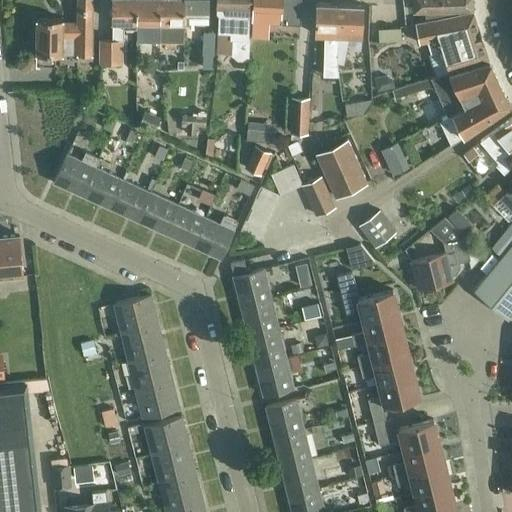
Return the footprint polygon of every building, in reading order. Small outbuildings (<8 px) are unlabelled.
[(62,22),(62,19),(36,19),(36,53),(60,54),(60,52),(76,52),(76,53),(91,54),(91,0),(76,0),(76,22),(62,22)] [(136,27),(136,21),(135,0),(111,0),(111,38),(98,38),(98,62),(122,62),(122,27),(136,27)] [(159,48),(159,0),(135,0),(136,21),(149,21),(153,49),(159,48)] [(183,0),(159,0),(159,48),(166,49),(169,35),(183,35),(183,22),(183,0)] [(183,0),(183,22),(197,23),(197,16),(208,16),(208,0),(183,0)] [(236,59),(247,60),(248,58),(249,38),(246,38),(247,0),(215,0),(215,7),(216,7),(216,13),(218,15),(216,52),(229,53),(236,59)] [(279,21),(298,22),(299,0),(251,0),(250,22),(279,23),(279,21)] [(422,0),(422,12),(472,11),(471,0),(422,0)] [(336,63),(340,4),(315,3),(313,34),(324,35),(322,75),(336,76),(335,64),(335,63),(336,63)] [(340,4),(336,63),(343,64),(349,36),(362,37),(364,5),(340,4)] [(449,72),(488,60),(479,31),(473,12),(415,22),(418,41),(428,40),(432,52),(442,50),(449,72)] [(202,53),(213,54),(214,32),(203,32),(202,53)] [(445,107),(499,81),(488,60),(449,72),(393,89),(397,97),(436,85),(445,107)] [(51,84),(75,84),(76,71),(51,71),(51,84)] [(5,77),(5,114),(14,114),(13,77),(5,77)] [(441,117),(439,118),(451,143),(463,135),(510,104),(499,81),(445,107),(448,114),(441,117)] [(289,131),(307,132),(309,97),(291,96),(289,131)] [(344,103),(346,115),(363,112),(361,100),(344,103)] [(138,121),(154,128),(160,116),(144,109),(138,121)] [(205,116),(205,112),(198,111),(197,114),(170,112),(169,128),(185,129),(185,124),(187,124),(186,133),(195,134),(196,125),(205,125),(205,116)] [(507,154),(511,149),(511,117),(481,140),(499,160),(506,155),(507,154)] [(317,152),(337,196),(368,181),(348,137),(317,152)] [(263,166),(266,168),(273,153),(254,144),(244,166),(260,174),(263,166)] [(511,149),(507,154),(506,155),(499,160),(498,162),(496,163),(504,172),(511,164),(511,149)] [(82,195),(95,166),(99,157),(85,151),(81,160),(66,153),(53,182),(82,195)] [(283,168),(291,188),(302,183),(294,164),(283,168)] [(109,208),(122,178),(95,166),(82,195),(109,208)] [(280,192),(291,188),(283,168),(272,173),(280,192)] [(304,184),(317,213),(336,205),(323,176),(304,184)] [(137,220),(150,191),(122,178),(109,208),(137,220)] [(497,184),(485,196),(492,204),(498,197),(505,192),(497,184)] [(256,196),(275,205),(280,193),(262,185),(256,196)] [(505,192),(498,197),(511,211),(511,188),(508,192),(506,190),(505,192)] [(164,233),(177,203),(150,191),(137,220),(164,233)] [(269,216),(275,205),(256,196),(251,207),(269,216)] [(191,245),(205,216),(177,203),(164,233),(191,245)] [(264,227),(269,216),(251,207),(246,219),(264,227)] [(359,225),(374,245),(394,230),(379,210),(359,225)] [(205,216),(191,245),(220,258),(237,220),(223,214),(219,222),(205,216)] [(259,239),(264,227),(246,219),(241,230),(259,239)] [(511,221),(492,245),(502,253),(511,241),(511,221)] [(410,260),(417,288),(452,279),(451,273),(454,272),(458,266),(457,262),(470,259),(464,235),(442,240),(445,251),(410,260)] [(0,237),(0,278),(22,276),(18,236),(0,237)] [(360,243),(357,244),(362,264),(374,261),(360,243)] [(509,314),(511,316),(511,243),(475,288),(508,316),(509,314)] [(239,305),(270,298),(263,267),(250,271),(249,267),(245,268),(243,259),(230,262),(233,275),(232,275),(239,305)] [(360,309),(362,319),(398,311),(392,289),(358,297),(352,270),(336,274),(346,312),(360,309)] [(120,332),(157,323),(150,294),(113,303),(120,332)] [(247,335),(278,327),(270,298),(239,305),(247,335)] [(354,344),(368,341),(403,332),(398,311),(362,319),(365,330),(351,334),(354,344)] [(127,360),(164,351),(157,323),(120,332),(127,360)] [(254,364),(285,356),(278,327),(247,335),(254,364)] [(359,366),(408,354),(403,332),(368,341),(370,351),(356,355),(359,366)] [(134,388),(171,379),(164,351),(127,360),(134,388)] [(378,384),(413,375),(408,354),(359,366),(362,377),(376,373),(378,384)] [(285,356),(254,364),(262,394),(293,387),(285,356)] [(323,364),(325,371),(336,368),(334,361),(323,364)] [(373,421),(396,415),(393,403),(419,397),(413,375),(378,384),(381,395),(367,398),(373,421)] [(171,379),(134,388),(141,417),(178,408),(171,379)] [(39,511),(25,384),(0,387),(0,511),(39,511)] [(272,436),(303,428),(296,398),(265,406),(272,436)] [(335,410),(336,418),(347,415),(346,408),(335,410)] [(151,454),(188,444),(181,415),(143,425),(151,454)] [(403,449),(438,441),(433,419),(399,427),(396,415),(373,421),(378,444),(400,438),(403,449)] [(279,465),(310,457),(303,428),(272,436),(279,465)] [(341,435),(343,442),(354,440),(352,432),(341,435)] [(394,474),(444,462),(438,441),(403,449),(406,460),(392,463),(394,474)] [(158,482),(195,472),(188,444),(151,454),(158,482)] [(80,472),(101,470),(102,479),(113,478),(110,450),(78,453),(80,472)] [(287,494),(318,487),(310,457),(279,465),(287,494)] [(414,492),(449,483),(444,462),(394,474),(397,485),(411,481),(414,492)] [(52,467),(54,487),(71,485),(68,465),(52,467)] [(165,510),(202,500),(195,472),(158,482),(165,510)] [(449,483),(414,492),(417,503),(402,507),(403,511),(428,511),(429,511),(454,505),(449,483)] [(324,511),(318,487),(287,494),(291,511),(324,511)] [(66,506),(66,511),(108,511),(105,490),(91,491),(93,503),(66,506)] [(357,494),(359,502),(369,499),(367,492),(357,494)] [(204,511),(202,500),(165,510),(165,511),(204,511)]
